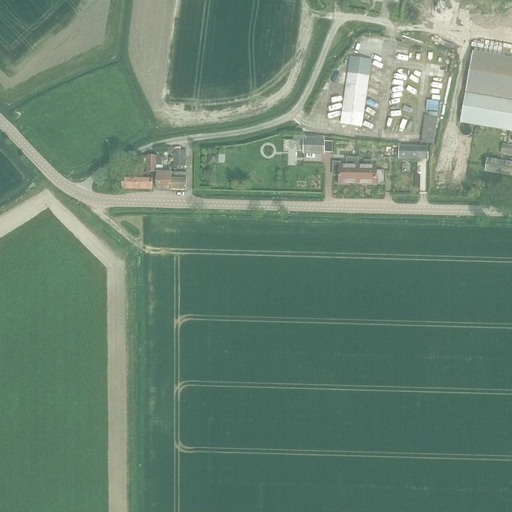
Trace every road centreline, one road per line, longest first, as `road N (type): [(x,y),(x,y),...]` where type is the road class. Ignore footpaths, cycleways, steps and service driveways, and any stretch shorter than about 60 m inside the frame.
road 1 (unclassified): [(511,211),(80,194)]
road 2 (unclassified): [(80,194),(142,147),(281,122),(303,99),(335,24),(351,16),(389,24)]
road 3 (track): [(511,49),(389,24)]
